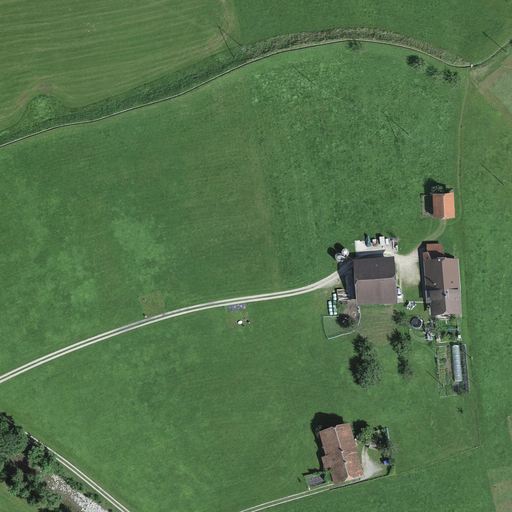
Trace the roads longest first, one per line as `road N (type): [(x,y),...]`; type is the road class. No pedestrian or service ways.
road 1 (track): [(0,379),(154,318),(301,292),(340,276)]
road 2 (track): [(0,416),(127,511)]
